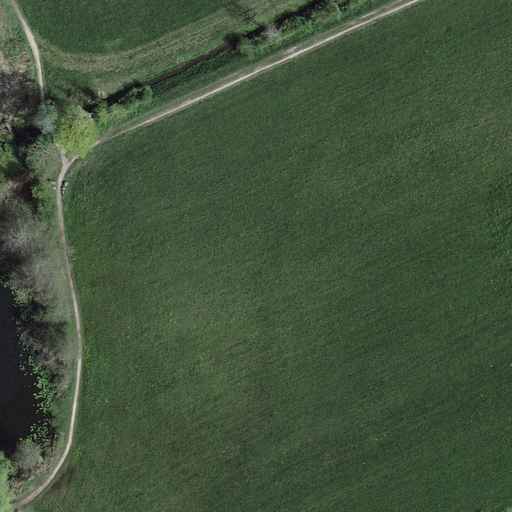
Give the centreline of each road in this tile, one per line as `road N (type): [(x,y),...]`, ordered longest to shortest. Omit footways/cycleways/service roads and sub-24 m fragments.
road 1 (track): [(415,0),(108,135),(66,162)]
road 2 (track): [(37,60),(106,65),(249,0)]
